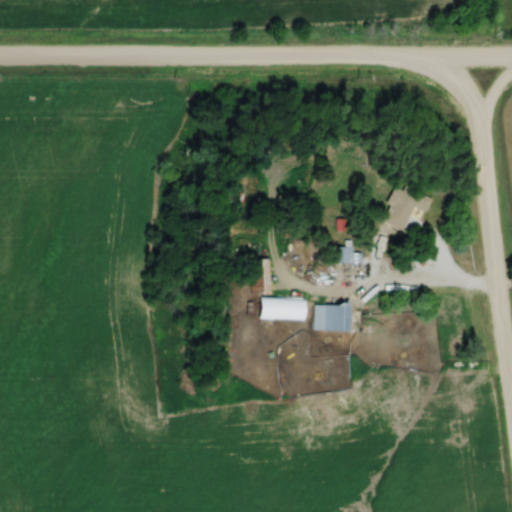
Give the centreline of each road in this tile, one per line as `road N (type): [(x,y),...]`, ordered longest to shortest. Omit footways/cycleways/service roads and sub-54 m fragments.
road 1 (residential): [(511,63),(0,58)]
road 2 (residential): [(511,406),(480,155),(469,109),(434,62)]
